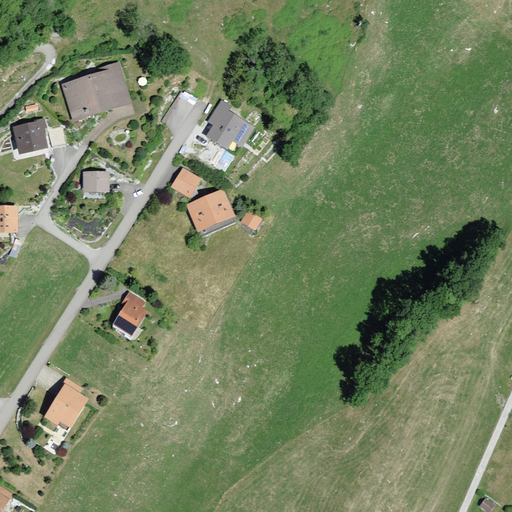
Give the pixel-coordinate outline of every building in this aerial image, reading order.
[(118,70),(56,86),(65,121),(128,105),(118,70)] [(219,107),(199,135),(222,152),(243,124),(219,107)] [(41,124),(8,130),(13,156),(46,149),(41,124)] [(49,127),(51,143),(63,142),(61,126),(49,127)] [(196,181),(178,170),(164,191),(182,202),(196,181)] [(105,175),(76,175),(76,195),(104,196),(105,175)] [(220,193),(182,206),(192,235),(230,222),(220,193)] [(12,211),(0,210),(0,239),(10,240),(12,211)] [(243,214),(237,224),(249,231),(255,221),(243,214)] [(127,296),(107,326),(128,339),(147,309),(127,296)] [(64,382),(40,421),(63,436),(87,396),(64,382)] [(0,497),(0,511),(3,511),(9,503),(0,497)] [(484,501),(478,509),(481,511),(489,511),(492,508),(484,501)]
